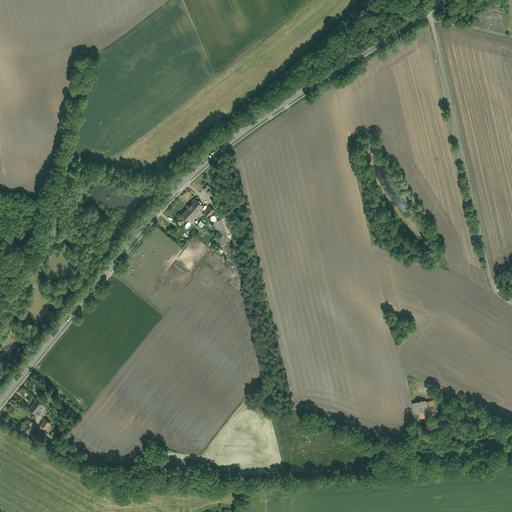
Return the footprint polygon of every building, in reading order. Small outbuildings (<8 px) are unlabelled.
[(208,186),(203,191),(212,199),(216,193),(208,186)] [(196,200),(181,216),(190,223),(204,208),(196,200)] [(211,207),(205,213),(209,217),(215,211),(211,207)] [(223,220),(214,223),(220,240),(228,238),(223,220)] [(37,399),(29,409),(36,415),(36,414),(38,415),(40,412),(39,411),(44,405),(37,399)] [(436,412),(435,400),(426,401),(426,400),(412,402),(414,412),(425,410),(426,414),(436,412)] [(45,418),(39,426),(46,431),(48,433),(50,431),(53,427),(51,425),(52,423),(45,418)]
